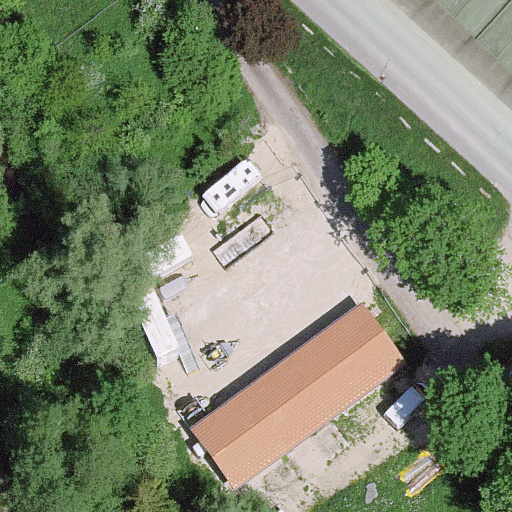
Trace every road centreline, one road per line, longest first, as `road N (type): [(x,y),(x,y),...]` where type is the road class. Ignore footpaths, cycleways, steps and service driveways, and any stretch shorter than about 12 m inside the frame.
road 1 (track): [(511,437),(211,0)]
road 2 (tertiary): [(335,0),(511,164)]
